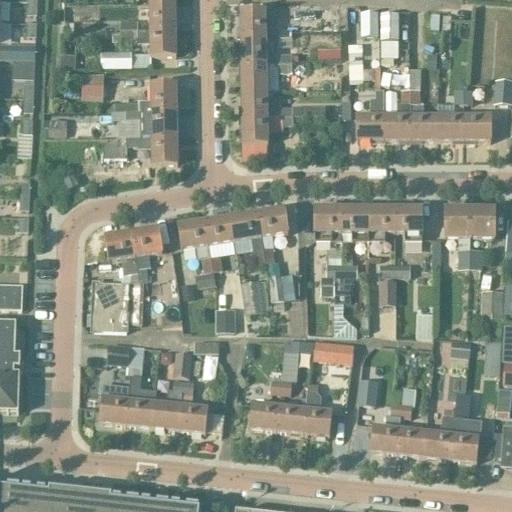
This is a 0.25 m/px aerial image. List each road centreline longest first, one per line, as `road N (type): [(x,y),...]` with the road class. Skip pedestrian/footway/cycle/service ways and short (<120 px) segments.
road 1 (residential): [(511,508),(60,459)]
road 2 (residential): [(60,459),(72,225),(92,212),(212,192)]
road 3 (residential): [(212,192),(264,184),(511,183)]
road 4 (residential): [(212,192),(206,0)]
